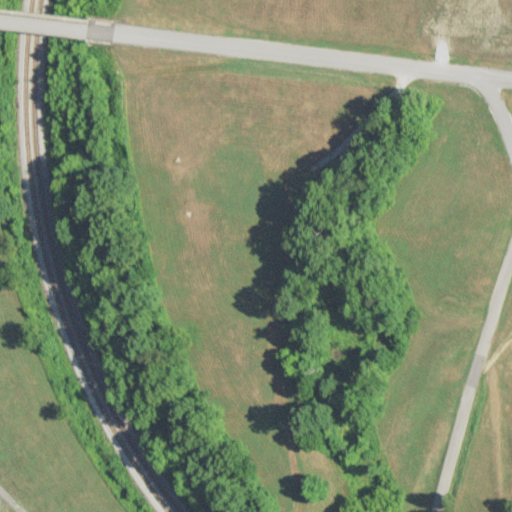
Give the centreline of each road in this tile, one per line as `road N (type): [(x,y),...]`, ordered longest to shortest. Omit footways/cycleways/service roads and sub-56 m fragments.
road 1 (residential): [(511,79),(89,30)]
road 2 (residential): [(432,511),(511,240)]
